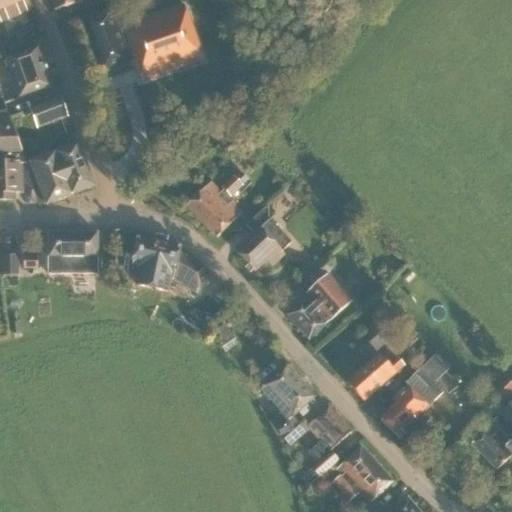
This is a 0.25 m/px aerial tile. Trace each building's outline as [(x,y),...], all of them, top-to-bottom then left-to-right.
[(0,0),(0,25),(33,12),(27,0),(0,0)] [(85,1),(84,0),(50,0),(55,12),(85,1)] [(196,63),(174,8),(117,29),(112,12),(81,23),(99,77),(128,67),(132,77),(135,85),(196,63)] [(52,88),(38,49),(5,61),(19,100),(52,88)] [(68,118),(60,99),(29,111),(36,130),(68,118)] [(0,200),(14,200),(13,193),(21,193),(20,164),(10,124),(7,114),(0,114),(0,200)] [(94,187),(77,144),(29,163),(46,206),(94,187)] [(221,192),(220,193),(211,184),(185,207),(216,239),(241,215),(230,204),(233,202),(230,199),(236,193),(238,194),(249,183),(240,175),(234,180),(232,178),(220,190),(221,192)] [(253,235),(235,253),(254,273),(266,262),(272,268),(284,257),(281,254),(291,244),(269,222),(273,218),(265,209),(246,228),(253,235)] [(248,225),(247,223),(240,217),(233,223),(233,224),(240,231),(241,232),(246,227),(248,225)] [(96,275),(96,267),(96,235),(48,235),(48,267),(48,275),(96,275)] [(203,269),(179,254),(180,248),(137,238),(131,270),(173,279),(173,280),(197,295),(203,269)] [(18,276),(18,256),(1,256),(2,276),(18,276)] [(321,279),(335,266),(326,256),(312,269),(321,279)] [(37,269),(37,259),(23,259),(24,270),(37,269)] [(101,259),(101,271),(115,271),(115,259),(101,259)] [(304,302),(287,317),(308,341),(325,326),(329,322),(351,304),(327,276),(305,295),(309,299),(304,303),(304,302)] [(367,361),(384,345),(390,340),(375,324),(369,328),(351,344),(367,361)] [(377,356),(346,384),(364,403),(395,376),(394,375),(404,367),(396,359),(387,367),(377,356)] [(434,382),(443,374),(447,370),(434,356),(421,369),(434,382)] [(269,425),(280,444),(299,427),(292,418),(314,398),(286,368),(261,391),(281,414),(269,425)] [(434,382),(421,369),(404,386),(407,389),(394,401),(397,404),(379,421),(394,436),(399,430),(408,439),(420,427),(421,428),(430,419),(424,412),(445,392),(454,402),(463,394),(443,374),(434,382)] [(511,383),(501,389),(506,401),(511,398),(511,383)] [(496,471),(511,457),(503,448),(511,439),(511,403),(497,419),(485,430),(470,444),(496,471)] [(311,469),(319,478),(337,462),(329,453),(351,434),(328,408),(306,428),(321,444),(311,453),(319,461),(311,469)] [(358,495),(368,506),(392,484),(360,449),(336,471),(341,476),(329,487),(346,506),(358,495)] [(417,511),(407,499),(391,511),(417,511)]
